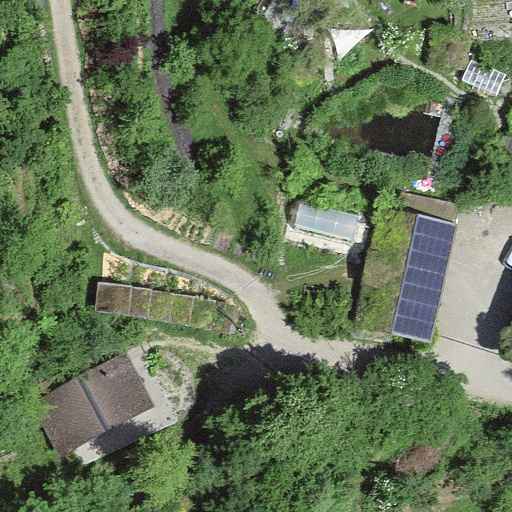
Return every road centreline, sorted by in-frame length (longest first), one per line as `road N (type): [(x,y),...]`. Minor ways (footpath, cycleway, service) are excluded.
road 1 (track): [(60,0),(88,158),(119,231),(221,281),(258,313),(280,364)]
road 2 (track): [(280,364),(208,427),(0,504)]
road 3 (track): [(473,381),(327,356),(280,364)]
road 4 (track): [(511,224),(473,381)]
